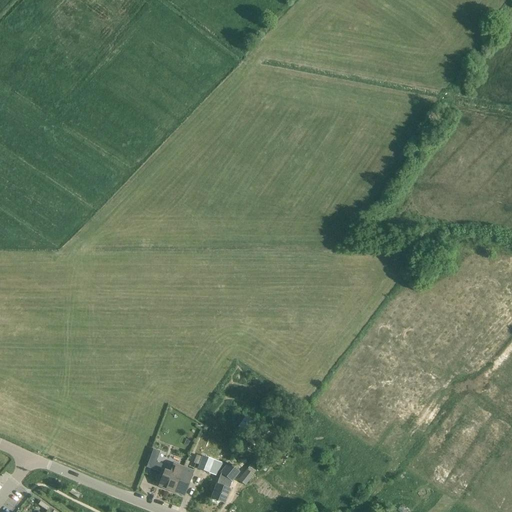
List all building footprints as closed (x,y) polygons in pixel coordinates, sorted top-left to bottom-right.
[(188,433),(197,438),(203,425),(194,421),(188,433)] [(221,464),(213,461),(214,460),(202,455),(202,457),(196,455),(193,463),(199,465),(197,469),(209,473),(210,470),(217,472),(221,464)] [(149,457),(146,465),(159,470),(162,462),(156,460),(149,457)] [(246,469),(238,480),(245,486),(254,475),(253,474),(259,466),(253,461),(247,470),(246,469)] [(159,486),(175,492),(182,472),(185,468),(173,463),(170,472),(164,470),(159,486)] [(193,471),(185,468),(182,472),(175,492),(183,496),(193,471)] [(224,503),(229,489),(228,489),(230,481),(223,478),(220,486),(216,484),(211,498),(224,503)] [(71,488),(68,492),(78,498),(81,494),(71,488)]
